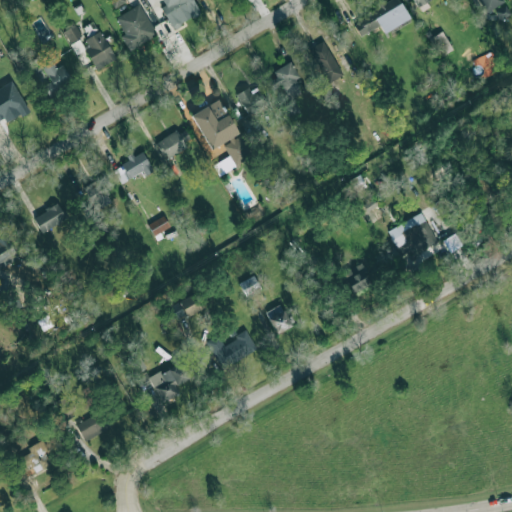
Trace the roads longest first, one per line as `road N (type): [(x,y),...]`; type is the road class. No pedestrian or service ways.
road 1 (residential): [(144,462),(511,252)]
road 2 (residential): [(0,178),(295,0)]
